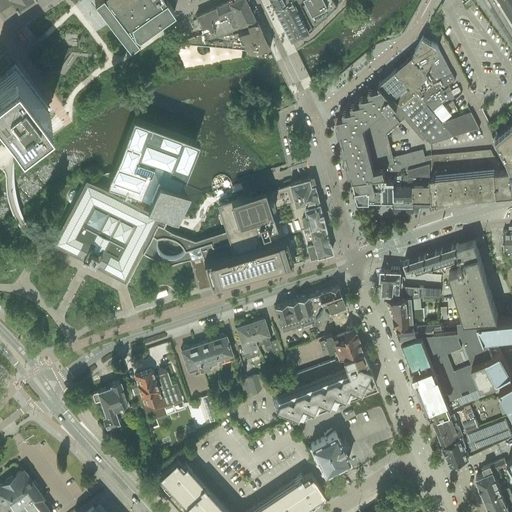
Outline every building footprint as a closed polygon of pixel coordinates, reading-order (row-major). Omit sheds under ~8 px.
[(0,0),(0,4),(3,10),(15,2),(17,3),(21,0),(0,0)] [(111,23),(130,47),(138,41),(137,39),(141,36),(174,12),(166,0),(95,0),(94,1),(105,15),(111,23)] [(214,28),(206,32),(207,35),(216,31),(216,30),(220,29),(217,23),(229,18),(235,15),(234,13),(249,6),(248,5),(247,3),(247,2),(245,0),(230,0),(215,7),(219,16),(210,19),(214,28)] [(270,0),(276,12),(290,39),(298,35),(301,39),(305,35),(337,5),(333,0),(270,0)] [(511,0),(475,0),(505,41),(511,50),(511,0)] [(246,21),(255,19),(255,18),(249,6),(234,13),(235,15),(229,18),(217,23),(220,29),(216,30),(216,31),(207,35),(209,40),(222,34),(248,27),(246,21)] [(198,14),(196,15),(201,28),(203,33),(206,32),(214,28),(210,19),(219,16),(215,7),(206,11),(198,14)] [(206,32),(203,33),(200,34),(201,39),(205,38),(206,40),(208,41),(219,39),(224,39),(236,41),(242,38),(242,41),(250,37),(251,39),(262,34),(255,19),(246,21),(248,27),(222,34),(209,40),(207,35),(206,32)] [(185,39),(180,42),(180,43),(183,50),(196,44),(245,49),(251,49),(256,50),(265,51),(269,49),(270,49),(269,47),(266,40),(262,34),(251,39),(250,37),(242,41),(242,38),(236,41),(224,39),(219,39),(208,41),(206,40),(205,38),(201,39),(200,34),(194,37),(193,36),(185,39)] [(417,52),(414,54),(436,81),(441,78),(452,72),(437,44),(435,43),(429,40),(423,36),(419,42),(417,45),(415,48),(418,52),(417,52)] [(0,129),(10,121),(19,133),(37,119),(37,121),(40,122),(42,121),(42,119),(40,118),(39,118),(49,110),(15,65),(0,75),(0,71),(12,62),(4,52),(0,54),(0,129)] [(413,53),(396,68),(426,103),(450,91),(452,90),(449,83),(445,85),(441,78),(436,81),(414,54),(413,53)] [(396,68),(379,82),(406,113),(426,103),(396,68)] [(445,85),(449,83),(455,79),(452,72),(441,78),(445,85)] [(346,110),(338,116),(353,178),(354,179),(382,177),(382,174),(408,168),(413,167),(429,162),(428,155),(424,155),(423,151),(423,150),(420,150),(393,157),(390,142),(387,132),(404,118),(423,140),(425,138),(426,137),(406,113),(379,82),(372,88),(363,95),(354,103),(346,110)] [(452,90),(450,91),(453,95),(460,91),(458,87),(452,90)] [(450,91),(426,103),(432,110),(448,98),(451,98),(451,96),(453,95),(450,91)] [(406,113),(426,137),(431,143),(454,135),(443,122),(432,110),(426,103),(406,113)] [(465,113),(443,122),(454,135),(479,127),(471,111),(466,114),(465,113)] [(79,191),(70,192),(67,198),(71,205),(53,241),(124,278),(137,252),(143,255),(167,268),(190,261),(202,257),(203,261),(289,235),(289,233),(301,229),(323,222),(318,202),(316,202),(315,199),(317,199),(311,178),(289,184),(269,190),(268,185),(236,195),(235,196),(216,202),(225,230),(194,240),(164,228),(195,144),(198,136),(132,112),(107,181),(114,184),(112,191),(95,182),(86,178),(79,191)] [(511,123),(496,136),(507,158),(510,167),(509,167),(509,168),(510,168),(511,183),(511,177),(511,171),(511,170),(511,123)] [(491,149),(428,155),(429,162),(430,185),(431,185),(432,199),(438,198),(452,196),(453,196),(467,195),(468,195),(481,194),(483,193),(497,192),(496,188),(494,168),(500,168),(500,167),(499,165),(491,149)] [(413,182),(413,185),(413,198),(432,199),(431,185),(430,185),(429,162),(413,167),(413,180),(416,180),(416,182),(415,182),(413,182)] [(500,168),(494,168),(496,188),(497,192),(503,192),(507,191),(511,190),(511,183),(510,168),(509,168),(509,167),(505,168),(500,168)] [(413,198),(413,185),(397,185),(397,182),(402,181),(402,175),(393,177),(393,198),(394,198),(394,206),(413,206),(413,198)] [(389,177),(382,177),(354,179),(357,195),(358,195),(361,198),(391,198),(391,179),(389,179),(389,177)] [(233,186),(231,186),(233,192),(242,189),(241,186),(240,183),(233,186)] [(323,222),(302,229),(306,245),(309,257),(321,254),(332,251),(323,222)] [(511,230),(503,231),(504,251),(507,250),(510,259),(511,259),(511,230)] [(202,257),(190,261),(198,287),(210,284),(235,277),(245,275),(304,259),(296,232),(289,235),(203,261),(202,257)] [(449,269),(451,277),(461,308),(464,319),(497,316),(493,302),(486,276),(477,248),(475,241),(475,239),(458,243),(458,244),(458,255),(463,253),(463,254),(465,260),(463,261),(458,262),(459,266),(453,268),(449,269)] [(411,258),(403,261),(407,270),(428,272),(444,272),(443,270),(445,270),(449,268),(449,269),(453,268),(459,266),(458,262),(463,261),(465,260),(463,253),(458,255),(458,244),(458,243),(457,243),(411,258)] [(381,269),(380,278),(383,278),(382,292),(386,292),(385,297),(412,296),(423,296),(429,296),(429,291),(431,291),(423,290),(424,286),(400,285),(400,282),(401,282),(401,278),(400,278),(401,270),(399,270),(399,267),(391,267),(391,269),(383,269),(381,268),(381,269)] [(318,291),(315,292),(319,303),(326,301),(341,295),(338,286),(337,286),(336,285),(318,291)] [(315,308),(316,304),(319,303),(315,292),(308,295),(308,294),(297,298),(302,312),(315,308)] [(315,322),(314,326),(317,328),(329,313),(329,314),(334,308),(333,308),(345,303),(341,295),(326,301),(328,307),(324,308),(315,320),(315,322)] [(385,297),(387,298),(393,313),(391,314),(395,324),(397,324),(397,325),(424,322),(423,316),(428,316),(427,307),(412,308),(412,296),(385,297)] [(315,308),(302,312),(297,298),(274,305),(282,328),(293,325),(295,329),(315,322),(315,320),(315,308)] [(491,354),(440,374),(442,378),(444,384),(472,373),(476,384),(500,375),(504,386),(501,388),(511,407),(511,437),(501,443),(511,463),(511,313),(477,317),(491,354)] [(270,341),(270,338),(263,317),(250,321),(257,344),(263,342),(264,344),(265,343),(267,350),(272,348),(274,353),(280,350),(276,339),(270,341)] [(402,339),(418,380),(437,373),(437,375),(492,354),(491,350),(485,336),(484,336),(477,318),(457,320),(458,330),(434,332),(417,334),(402,339)] [(250,321),(237,326),(240,335),(242,343),(247,356),(247,357),(260,353),(260,352),(259,350),(257,344),(250,321)] [(397,325),(402,339),(417,334),(434,332),(433,327),(441,327),(441,321),(424,322),(397,325)] [(335,349),(338,357),(342,356),(342,357),(353,353),(363,349),(355,329),(332,337),(331,332),(323,335),(324,339),(319,341),(321,348),(326,346),(329,352),(335,349)] [(219,336),(211,339),(218,358),(219,363),(234,358),(232,353),(233,353),(232,350),(231,350),(226,335),(227,334),(226,333),(224,334),(222,333),(219,334),(219,336)] [(209,339),(195,344),(204,372),(208,370),(210,370),(208,366),(217,363),(215,359),(216,358),(218,358),(211,339),(210,339),(209,339)] [(204,372),(195,344),(188,346),(187,345),(183,346),(183,348),(180,349),(180,350),(181,349),(186,365),(185,366),(186,368),(187,368),(188,373),(198,370),(196,365),(200,364),(198,365),(200,373),(204,372)] [(277,399),(275,405),(289,411),(291,416),(362,388),(376,383),(365,355),(364,354),(363,349),(353,353),(342,357),(344,362),(344,363),(346,369),(296,388),(286,393),(276,396),(277,399)] [(141,392),(133,395),(139,413),(171,402),(170,398),(171,398),(170,396),(178,393),(179,395),(181,395),(176,382),(171,384),(167,372),(154,376),(153,374),(152,371),(151,368),(134,374),(138,383),(139,388),(141,392)] [(257,373),(246,376),(247,377),(251,391),(252,394),(261,387),(257,373)] [(498,387),(503,384),(500,376),(455,394),(455,393),(427,404),(433,418),(455,409),(453,405),(498,387)] [(251,391),(247,377),(240,379),(244,393),(251,391)] [(104,422),(106,422),(107,424),(118,420),(117,416),(130,411),(119,380),(111,383),(111,385),(98,390),(92,392),(95,401),(101,399),(106,414),(104,414),(104,416),(103,418),(104,422)] [(479,425),(474,413),(470,403),(455,409),(433,418),(441,440),(479,425)] [(444,444),(443,444),(450,464),(460,460),(469,457),(469,456),(466,449),(471,447),(473,446),(474,448),(483,444),(502,437),(503,437),(511,434),(505,417),(472,430),(466,432),(468,437),(464,438),(463,434),(462,434),(453,438),(454,441),(444,444)] [(325,435),(310,443),(324,470),(349,458),(347,453),(346,452),(344,447),(348,445),(345,438),(340,440),(338,436),(338,435),(335,430),(333,431),(325,435)] [(184,463),(182,465),(176,458),(157,475),(163,481),(162,483),(168,490),(169,488),(180,500),(179,501),(185,508),(186,507),(191,511),(292,511),(295,511),(309,503),(309,501),(316,497),(316,498),(324,493),(310,472),(303,477),(301,475),(295,479),(294,479),(245,511),(229,511),(185,463),(184,463)] [(504,458),(482,467),(484,472),(476,475),(485,496),(501,490),(500,489),(502,489),(497,478),(502,475),(499,467),(507,464),(504,458)] [(0,500),(0,511),(14,511),(22,507),(25,511),(49,511),(39,497),(41,496),(22,470),(14,475),(13,474),(12,475),(9,475),(5,478),(4,481),(2,482),(3,483),(0,485),(0,496),(2,499),(0,500)] [(511,511),(511,493),(509,486),(502,489),(500,489),(501,490),(485,496),(491,511),(511,511)]
